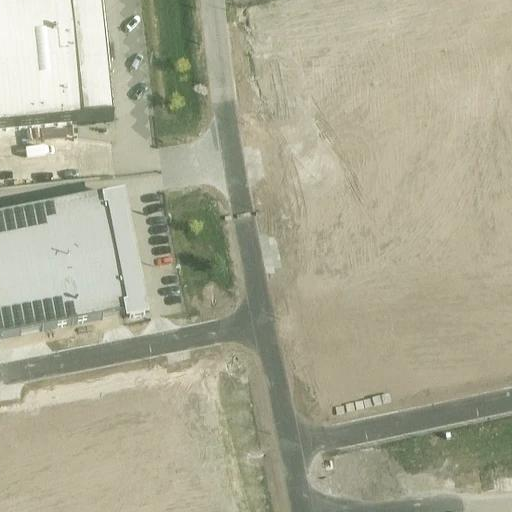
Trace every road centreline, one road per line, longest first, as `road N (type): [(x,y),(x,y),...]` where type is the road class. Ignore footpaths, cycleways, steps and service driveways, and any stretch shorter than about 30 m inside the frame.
road 1 (unclassified): [(321,511),(281,342),(258,299),(223,113),(212,0)]
road 2 (unknown): [(49,365),(268,318)]
road 3 (unknown): [(138,156),(127,0)]
road 4 (unknown): [(138,156),(107,147),(0,164)]
